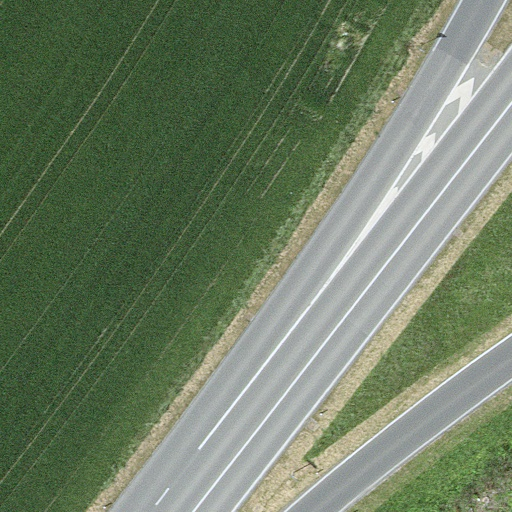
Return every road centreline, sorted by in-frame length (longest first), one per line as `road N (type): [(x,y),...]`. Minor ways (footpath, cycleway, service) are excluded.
road 1 (primary): [(483,0),(194,511)]
road 2 (primary): [(511,103),(195,511)]
road 3 (primary): [(312,511),(511,356)]
